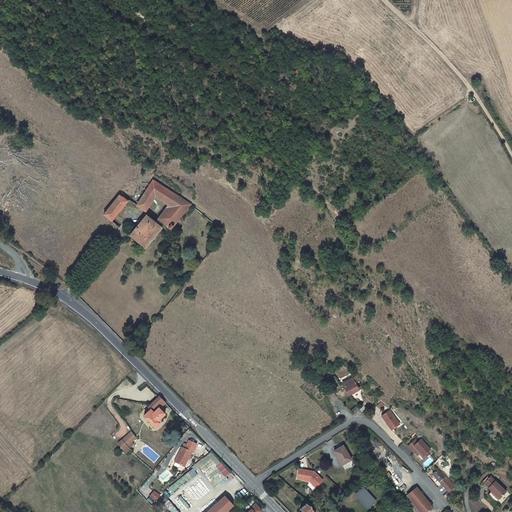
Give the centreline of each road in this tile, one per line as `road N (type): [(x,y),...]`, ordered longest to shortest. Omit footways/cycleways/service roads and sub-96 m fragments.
road 1 (unclassified): [(252,483),(121,345),(77,307),(26,281)]
road 2 (unclassified): [(252,483),(360,420),(452,511)]
road 3 (track): [(511,153),(474,92),(384,0)]
